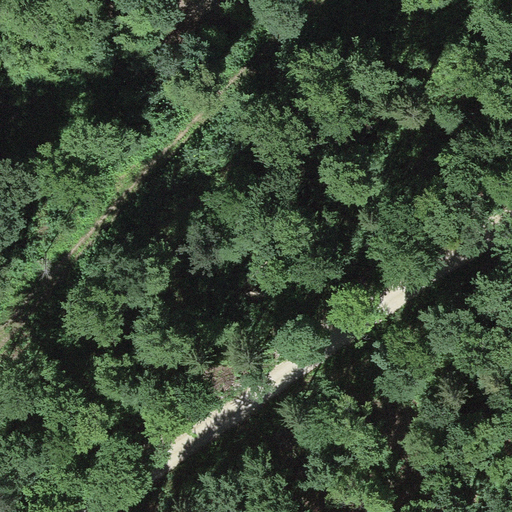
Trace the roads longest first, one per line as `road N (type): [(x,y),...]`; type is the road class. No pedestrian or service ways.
road 1 (track): [(511,227),(86,511)]
road 2 (track): [(320,0),(0,339)]
